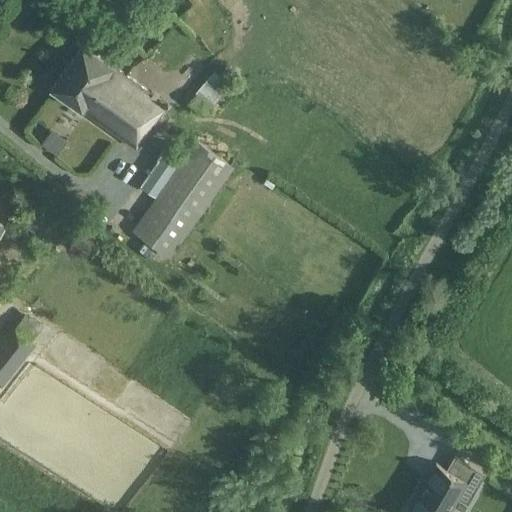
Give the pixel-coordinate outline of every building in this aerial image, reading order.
[(136,147),(162,109),(146,98),(150,92),(83,45),(83,44),(81,43),(80,45),(52,86),(51,85),(50,88),(52,89),(136,147)] [(196,93),(188,103),(202,116),(229,85),(212,71),(194,92),(196,93)] [(133,231),(165,253),(230,161),(198,139),(133,231)] [(0,386),(2,388),(35,345),(8,325),(0,336),(0,386)] [(448,511),(463,487),(474,493),(485,473),(454,455),(446,469),(436,463),(415,499),(407,510),(407,511),(408,511),(448,511)]
